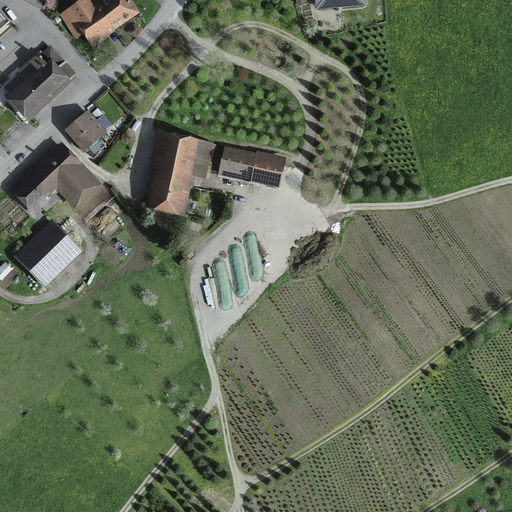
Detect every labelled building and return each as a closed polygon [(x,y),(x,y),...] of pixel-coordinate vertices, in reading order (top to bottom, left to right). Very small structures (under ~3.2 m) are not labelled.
[(91,41),(136,11),(129,0),(114,0),(94,13),(86,1),(63,16),(76,36),(84,31),(91,41)] [(0,30),(9,22),(0,11),(0,30)] [(74,74),(50,48),(39,59),(38,57),(4,89),(29,116),(74,74)] [(105,133),(89,115),(70,131),(87,149),(105,133)] [(187,187),(197,142),(167,135),(157,180),(187,187)] [(71,202),(94,181),(64,148),(18,191),(34,207),(56,186),(71,202)] [(275,182),(280,162),(229,150),(224,170),(275,182)] [(182,211),(187,187),(157,180),(152,204),(182,211)] [(42,284),(79,249),(54,224),(18,259),(42,284)]
